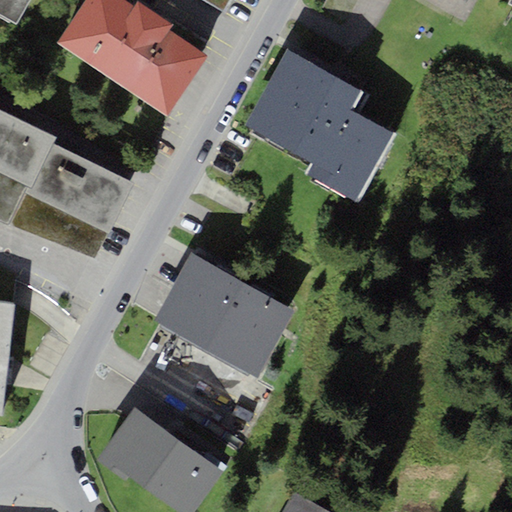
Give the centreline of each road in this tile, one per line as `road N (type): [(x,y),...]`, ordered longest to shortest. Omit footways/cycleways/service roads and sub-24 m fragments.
road 1 (residential): [(282,0),(87,354),(51,446)]
road 2 (unknown): [(118,296),(0,238)]
